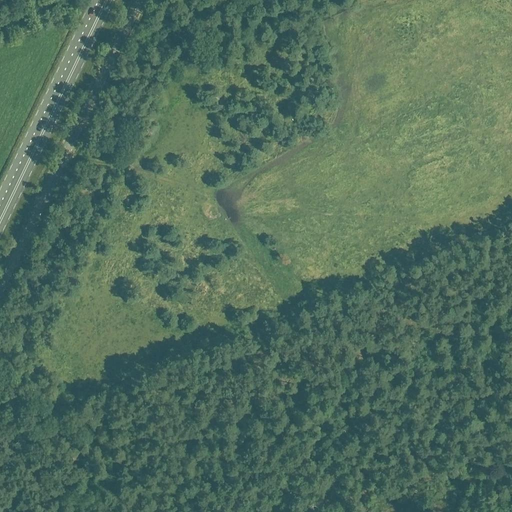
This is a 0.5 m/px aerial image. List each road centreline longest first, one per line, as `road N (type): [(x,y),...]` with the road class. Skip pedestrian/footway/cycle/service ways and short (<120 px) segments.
road 1 (unclassified): [(0,287),(138,0)]
road 2 (primary): [(0,215),(104,0)]
